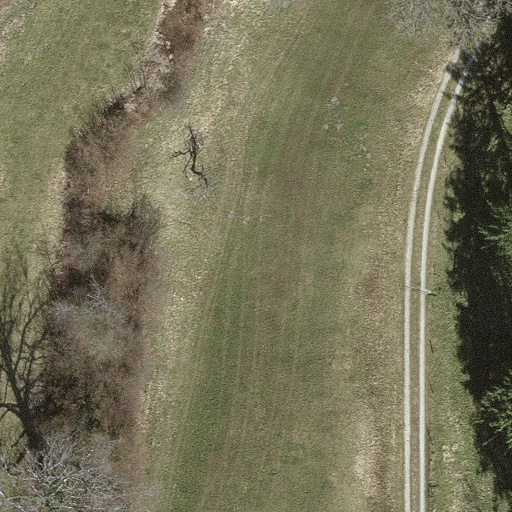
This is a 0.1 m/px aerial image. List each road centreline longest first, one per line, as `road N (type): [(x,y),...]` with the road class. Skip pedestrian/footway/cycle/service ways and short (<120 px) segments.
road 1 (track): [(486,0),(446,66),(412,179),(406,511)]
road 2 (track): [(11,511),(63,238)]
